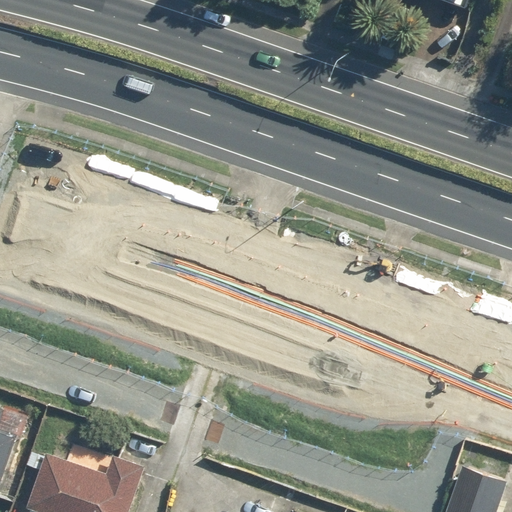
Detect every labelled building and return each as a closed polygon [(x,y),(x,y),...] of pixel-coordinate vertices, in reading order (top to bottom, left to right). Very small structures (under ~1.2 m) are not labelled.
[(100,201),(50,183),(7,306),(58,323),(100,201)] [(37,197),(9,185),(0,207),(0,224),(21,234),(37,197)] [(151,378),(189,259),(171,250),(180,222),(144,210),(96,360),(151,378)] [(354,283),(284,259),(266,316),(307,330),(302,345),(255,329),(239,377),(296,396),(315,340),(353,353),(370,303),(350,296),(354,283)] [(456,338),(398,313),(372,380),(461,414),(475,379),(445,367),(456,338)] [(511,347),(494,395),(507,398),(497,434),(511,438),(511,347)] [(10,409),(0,405),(0,501),(4,503),(28,434),(4,426),(10,409)] [(456,457),(421,444),(404,487),(439,501),(456,457)] [(53,451),(36,506),(55,511),(129,511),(145,463),(121,456),(116,470),(53,451)] [(511,473),(480,462),(461,511),(511,511),(511,506),(503,503),(511,477),(511,473)]
